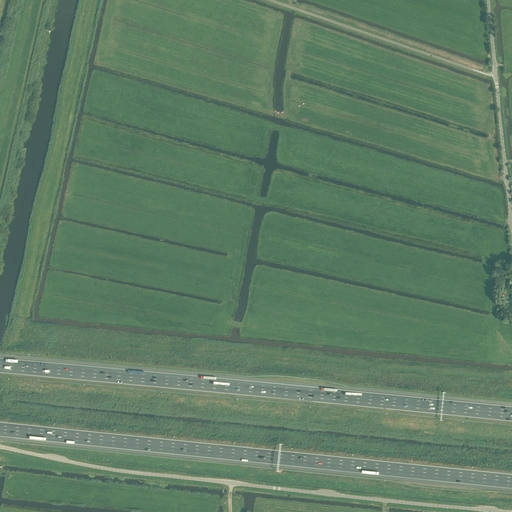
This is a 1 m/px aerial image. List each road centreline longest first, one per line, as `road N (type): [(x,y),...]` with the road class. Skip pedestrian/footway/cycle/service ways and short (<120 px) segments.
road 1 (motorway): [(0,429),(511,481)]
road 2 (motorway): [(511,414),(0,365)]
road 3 (unclassified): [(502,511),(105,469),(0,446)]
road 4 (tertiary): [(511,222),(488,0)]
road 5 (track): [(0,198),(43,0)]
